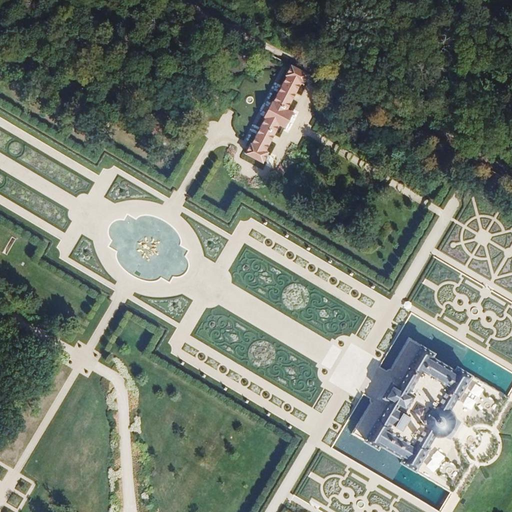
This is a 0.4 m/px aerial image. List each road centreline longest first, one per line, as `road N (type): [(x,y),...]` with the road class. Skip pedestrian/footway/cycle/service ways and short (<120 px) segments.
road 1 (track): [(173,0),(511,175)]
road 2 (track): [(511,251),(296,127)]
